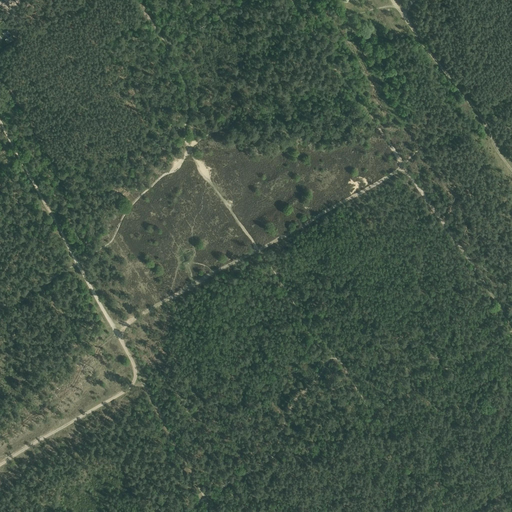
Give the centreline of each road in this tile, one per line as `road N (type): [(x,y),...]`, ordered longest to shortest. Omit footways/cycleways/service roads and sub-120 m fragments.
road 1 (track): [(511,91),(421,147),(399,170),(114,328)]
road 2 (track): [(292,0),(511,325)]
road 3 (track): [(335,356),(190,148)]
road 4 (track): [(511,329),(376,406),(335,356)]
road 5 (track): [(335,356),(291,403),(277,452),(205,498)]
road 6 (track): [(399,11),(511,172)]
road 7 (track): [(139,376),(0,463)]
road 8 (track): [(77,263),(0,121)]
road 9 (track): [(205,498),(139,376)]
road 10 (track): [(139,376),(77,263)]
